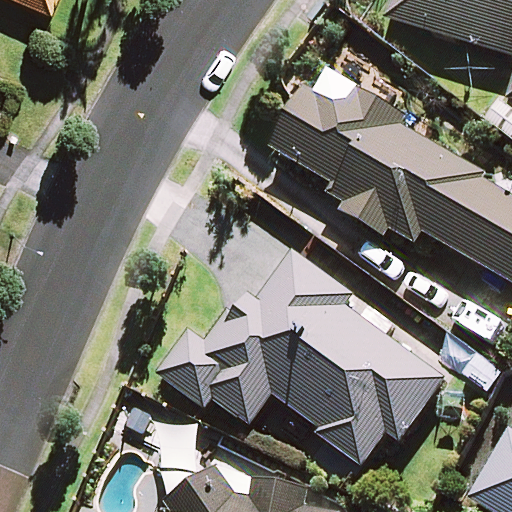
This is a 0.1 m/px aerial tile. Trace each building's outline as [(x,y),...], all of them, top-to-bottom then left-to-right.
[(12,0),(41,12),(46,0),(12,0)] [(511,91),(508,105),(511,106),(511,0),(394,0),(388,24),(511,60),(511,91)] [(270,154),(333,192),(328,199),(348,211),(343,219),(389,247),(394,240),(414,252),(423,237),(511,291),(511,201),(381,122),(397,96),(340,61),(316,100),(306,94),(270,154)] [(352,301),(296,260),(248,326),(235,316),(208,352),(193,341),(161,384),(205,416),(212,406),(251,434),(275,402),(367,469),(390,437),(402,446),(445,387),(343,314),(352,301)] [(310,511),(309,511),(312,496),(257,485),(254,501),(232,497),(211,471),(197,482),(197,431),(161,431),(162,510),(163,511),(310,511)] [(511,511),(511,440),(509,439),(469,503),(483,511),(511,511)]
